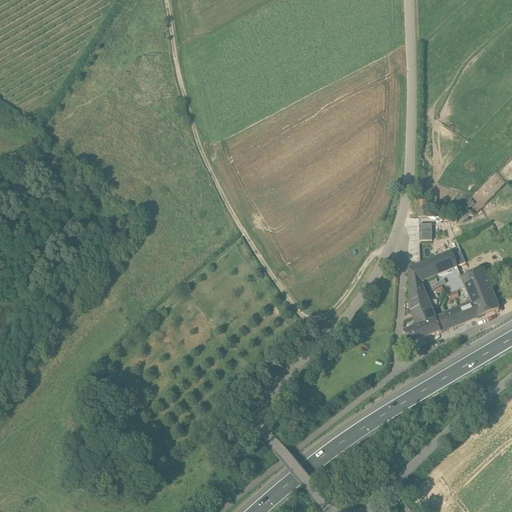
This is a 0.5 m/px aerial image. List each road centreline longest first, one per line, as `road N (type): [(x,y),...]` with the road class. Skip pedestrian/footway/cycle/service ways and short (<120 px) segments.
road 1 (unclassified): [(319,499),(263,428),(260,402),(341,321),(391,243)]
road 2 (motorway): [(511,336),(335,445),(255,511)]
road 3 (track): [(245,236),(205,165),(181,96),(165,0)]
road 4 (unclassified): [(391,243),(404,197),(405,0)]
road 5 (unclassified): [(367,510),(511,378)]
road 6 (unclassified): [(397,370),(404,265),(391,243)]
road 7 (unclassified): [(397,370),(511,312)]
